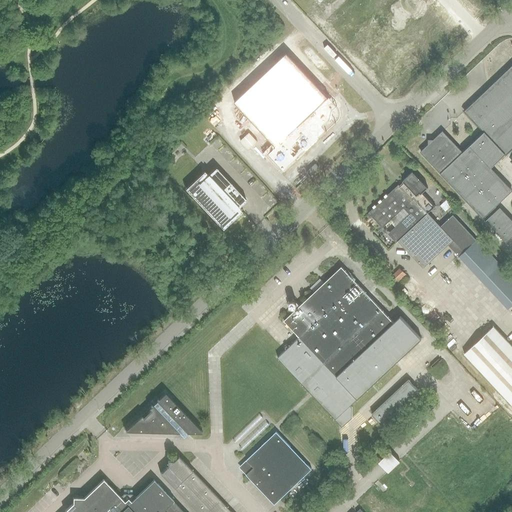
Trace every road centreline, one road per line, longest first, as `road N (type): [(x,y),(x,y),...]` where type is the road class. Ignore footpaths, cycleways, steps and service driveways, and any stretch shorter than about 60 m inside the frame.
road 1 (tertiary): [(0,494),(391,122)]
road 2 (unknown): [(333,177),(442,294),(511,325)]
road 3 (residential): [(391,122),(276,0)]
road 4 (tertiary): [(391,122),(510,11)]
road 5 (unknown): [(79,418),(115,449),(133,452),(61,511)]
